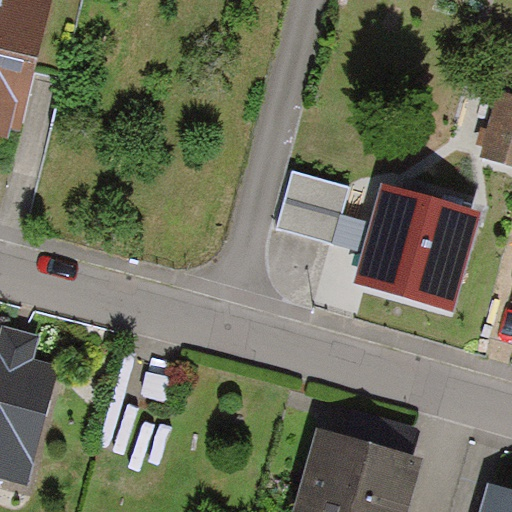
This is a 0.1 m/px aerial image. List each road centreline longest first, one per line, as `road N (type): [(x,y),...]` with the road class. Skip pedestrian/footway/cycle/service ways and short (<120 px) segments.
road 1 (residential): [(308,0),(231,325)]
road 2 (residential): [(231,325),(511,406)]
road 3 (residential): [(0,266),(231,325)]
